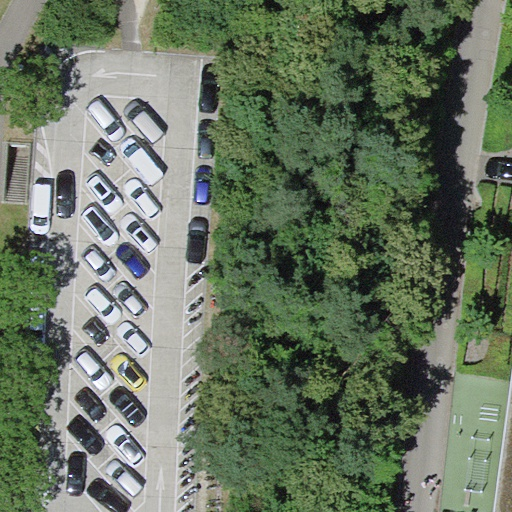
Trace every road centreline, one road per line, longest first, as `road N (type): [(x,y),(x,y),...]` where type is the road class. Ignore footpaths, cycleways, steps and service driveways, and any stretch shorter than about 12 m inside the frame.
road 1 (track): [(501,0),(432,511)]
road 2 (motorway): [(158,511),(205,0)]
road 3 (motorway): [(104,0),(68,511)]
